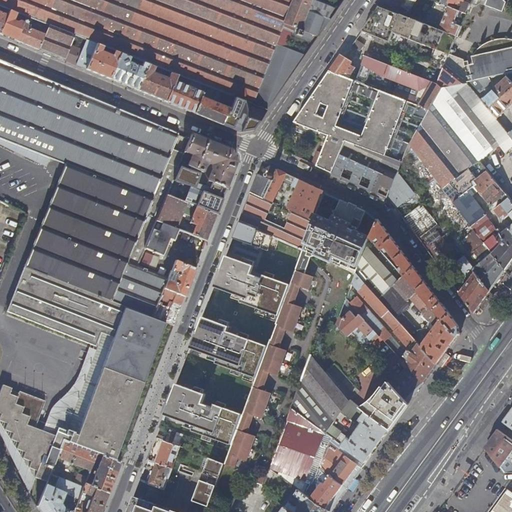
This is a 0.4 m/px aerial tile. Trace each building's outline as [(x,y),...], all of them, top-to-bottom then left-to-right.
[(0,0),(0,7),(3,8),(8,10),(10,11),(17,14),(45,24),(49,26),(50,26),(40,51),(64,61),(74,36),(75,36),(79,38),(97,45),(103,47),(115,52),(121,54),(131,58),(143,62),(149,65),(155,67),(171,73),(177,76),(187,79),(200,84),(206,87),(228,95),(234,98),(268,111),(306,56),(286,49),(292,36),(300,39),(301,41),(303,42),(304,41),(305,40),(306,39),(306,37),(305,36),(304,35),(314,39),(315,38),(318,39),(337,11),(310,0),(0,0)] [(380,0),(377,5),(381,7),(403,15),(404,13),(406,14),(409,10),(402,7),(406,1),(413,5),(417,0),(380,0)] [(472,0),(450,0),(448,7),(449,7),(460,12),(467,14),(472,0)] [(511,0),(489,0),(487,7),(505,13),(508,3),(504,0),(511,0)] [(381,7),(364,32),(392,43),(397,33),(411,39),(407,48),(416,52),(420,43),(450,55),(458,37),(451,35),(440,30),(403,15),(381,7)] [(458,37),(462,27),(455,24),(460,12),(449,7),(440,30),(451,35),(458,37)] [(1,35),(17,41),(25,23),(21,21),(15,23),(14,21),(17,14),(10,11),(9,14),(8,16),(1,35)] [(0,34),(1,35),(8,16),(0,12),(0,34)] [(39,50),(49,26),(45,24),(41,33),(30,29),(31,26),(25,23),(17,41),(39,50)] [(358,40),(353,47),(361,52),(365,46),(358,40)] [(450,55),(446,65),(469,84),(496,78),(503,76),(511,74),(511,41),(495,41),(480,48),(472,57),(474,65),(466,67),(465,61),(450,55)] [(87,70),(110,80),(121,54),(115,52),(113,57),(101,52),(103,47),(97,45),(93,55),(87,70)] [(65,61),(87,70),(93,55),(71,46),(65,61)] [(110,80),(138,91),(149,65),(143,62),(141,68),(129,63),(131,58),(121,54),(110,80)] [(331,73),(350,80),(352,77),(349,76),(350,75),(352,76),(357,69),(352,66),(353,64),(342,56),(331,73)] [(444,90),(469,84),(446,65),(438,85),(367,57),(364,66),(384,78),(385,78),(400,84),(395,97),(431,111),(444,90)] [(128,305),(154,315),(158,305),(160,300),(165,288),(167,281),(137,269),(145,249),(157,222),(168,195),(179,170),(184,155),(172,150),(179,135),(0,60),(0,137),(2,139),(67,164),(26,267),(25,267),(8,311),(96,346),(101,333),(115,338),(128,305)] [(138,91),(166,103),(177,76),(171,73),(168,79),(153,73),(155,67),(149,65),(138,91)] [(410,145),(431,111),(395,97),(371,88),(350,80),(331,73),(296,123),(300,125),(297,133),(327,145),(320,163),(307,157),(306,161),(389,199),(399,173),(404,161),(410,145)] [(166,103),(195,114),(201,98),(206,87),(200,84),(199,88),(198,90),(199,91),(198,92),(184,86),(187,79),(177,76),(166,103)] [(503,76),(496,78),(469,84),(479,96),(497,80),(500,83),(505,79),(503,76)] [(511,107),(511,82),(508,78),(483,101),(498,120),(511,107)] [(479,96),(469,84),(444,90),(431,111),(410,145),(444,189),(481,162),(511,136),(511,135),(498,120),(483,101),(479,96)] [(195,114),(223,126),(234,98),(228,95),(223,107),(201,98),(195,114)] [(234,98),(223,126),(241,133),(254,131),(268,111),(252,105),(244,124),(237,121),(245,102),(234,98)] [(193,135),(186,152),(193,156),(189,167),(203,172),(205,168),(207,165),(210,166),(209,167),(209,169),(211,170),(212,171),(208,182),(227,189),(237,162),(233,151),(193,135)] [(444,189),(410,145),(404,161),(465,239),(464,240),(474,253),(485,244),(444,189)] [(511,263),(511,201),(481,162),(444,189),(485,244),(490,251),(493,254),(506,271),(511,263)] [(188,166),(185,172),(200,179),(202,175),(203,172),(189,167),(188,166)] [(272,167),(260,173),(241,222),(260,229),(259,230),(304,250),(315,221),(313,220),(325,192),(272,167)] [(415,194),(399,173),(389,199),(395,208),(415,194)] [(234,441),(225,464),(235,467),(238,457),(248,461),(257,436),(249,433),(255,415),(264,419),(273,394),(264,390),(271,373),(280,376),(289,351),(281,348),(288,330),(295,332),(304,307),(296,304),(302,286),(311,289),(315,276),(307,273),(311,261),(302,258),(307,247),(312,249),(311,252),(313,257),(317,255),(357,275),(357,274),(361,263),(371,239),(379,219),(379,218),(371,236),(359,231),(368,211),(343,200),(338,210),(335,212),(336,215),(335,217),(332,218),(333,221),(329,231),(321,228),(324,222),(322,218),(316,216),(317,214),(326,192),(325,192),(313,220),(315,221),(304,250),(297,270),(284,305),(272,339),(270,345),(258,378),(256,383),(255,383),(244,414),(235,440),(234,441)] [(192,236),(207,242),(217,215),(168,195),(157,222),(175,229),(181,213),(193,218),(190,224),(196,226),(192,236)] [(404,220),(419,240),(439,225),(424,205),(404,220)] [(333,221),(317,214),(316,216),(322,218),(324,222),(321,228),(329,231),(333,221)] [(379,219),(371,239),(383,251),(385,251),(388,250),(394,259),(393,260),(396,263),(397,262),(400,266),(401,266),(405,271),(403,272),(403,274),(411,284),(458,337),(461,334),(460,327),(379,219)] [(175,229),(157,222),(145,249),(163,256),(170,239),(175,241),(179,231),(175,229)] [(295,269),(297,270),(304,250),(259,230),(260,229),(241,222),(230,250),(250,258),(252,251),(253,249),(247,247),(248,245),(250,246),(251,244),(249,243),(251,241),(250,236),(257,239),(258,241),(288,254),(289,253),(292,254),(288,266),(295,269)] [(427,250),(436,263),(456,248),(447,235),(427,250)] [(361,263),(357,274),(412,335),(418,329),(413,322),(407,316),(404,312),(414,303),(425,315),(424,317),(430,324),(427,328),(434,333),(429,340),(423,336),(418,342),(438,365),(446,354),(458,337),(411,284),(403,274),(383,251),(371,239),(361,263)] [(479,259),(490,251),(485,244),(474,253),(479,259)] [(302,258),(311,261),(313,257),(311,252),(312,249),(307,247),(302,258)] [(230,250),(219,277),(240,285),(240,284),(242,278),(238,276),(239,274),(241,270),(240,268),(245,270),(250,258),(230,250)] [(145,252),(142,262),(149,264),(152,255),(145,252)] [(240,285),(219,277),(208,306),(258,326),(256,332),(272,339),(284,305),(280,303),(295,269),(288,266),(257,253),(243,285),(240,284),(240,285)] [(474,270),(491,292),(495,287),(506,271),(493,254),(486,260),(484,257),(479,262),(481,265),(474,270)] [(475,314),(491,292),(474,270),(465,257),(457,264),(471,281),(460,295),(475,314)] [(165,288),(186,297),(196,270),(177,262),(173,273),(172,273),(169,278),(167,281),(165,288)] [(506,271),(495,287),(499,290),(510,274),(506,271)] [(357,274),(357,275),(353,285),(384,317),(385,317),(397,330),(396,332),(400,337),(410,348),(416,352),(414,354),(411,352),(408,356),(389,335),(387,336),(384,333),(382,334),(385,338),(384,340),(411,370),(424,384),(438,365),(418,342),(412,335),(357,274)] [(168,320),(176,322),(186,297),(165,288),(160,300),(169,304),(166,312),(160,309),(161,306),(158,305),(154,315),(168,320)] [(385,328),(351,290),(347,300),(378,334),(385,328)] [(378,334),(347,300),(337,325),(349,338),(360,328),(374,344),(382,337),(378,334)] [(154,315),(128,305),(115,338),(106,365),(146,379),(168,320),(154,315)] [(227,322),(205,315),(194,346),(221,356),(219,363),(258,378),(270,345),(225,327),(227,322)] [(51,411),(43,431),(56,436),(57,432),(68,435),(77,439),(106,365),(115,338),(101,333),(96,346),(98,346),(97,349),(90,347),(78,377),(74,383),(68,392),(61,399),(55,404),(51,411)] [(376,346),(383,339),(382,337),(374,344),(376,346)] [(451,357),(446,354),(438,365),(443,368),(451,357)] [(351,402),(312,355),(303,381),(302,381),(292,409),(310,422),(327,434),(343,412),(360,424),(358,427),(360,429),(352,441),(343,434),(337,441),(367,463),(391,431),(368,414),(352,401),(351,402)] [(98,454),(103,456),(115,461),(146,379),(106,365),(77,439),(68,435),(65,441),(98,454)] [(410,404),(424,384),(411,370),(393,386),(410,404)] [(188,426),(189,424),(235,440),(244,414),(200,398),(203,392),(178,382),(165,418),(188,426)] [(391,431),(410,404),(393,386),(391,383),(368,414),(391,431)] [(47,484),(51,475),(58,458),(64,444),(65,441),(68,435),(57,432),(56,436),(43,431),(35,428),(46,401),(20,391),(18,397),(10,393),(12,388),(4,385),(0,393),(0,412),(6,415),(3,422),(12,426),(10,431),(17,434),(15,441),(24,444),(21,451),(30,454),(27,461),(36,465),(33,471),(42,474),(39,481),(47,484)] [(292,409),(270,469),(281,477),(300,490),(303,492),(325,435),(306,428),(310,422),(292,409)] [(511,440),(499,431),(487,447),(495,459),(506,473),(511,472),(511,440)] [(91,471),(98,454),(65,441),(64,444),(58,458),(91,471)] [(153,462),(168,467),(176,445),(165,442),(159,460),(154,459),(153,462)] [(312,499),(330,511),(331,511),(363,469),(342,453),(330,444),(314,484),(323,485),(312,499)] [(89,477),(86,484),(110,494),(122,463),(115,461),(103,456),(97,472),(95,472),(94,474),(96,475),(94,479),(89,477)] [(209,507),(225,464),(208,458),(193,501),(209,507)] [(156,467),(150,485),(161,489),(168,467),(153,462),(149,460),(147,464),(156,467)] [(84,488),(86,484),(89,477),(89,476),(79,472),(75,484),(84,488)] [(259,474),(257,481),(265,484),(268,476),(262,473),(259,474)] [(55,489),(59,479),(51,475),(47,484),(47,486),(55,489)] [(81,497),(84,488),(75,484),(59,478),(59,479),(55,489),(47,486),(37,508),(40,511),(72,511),(66,510),(68,506),(61,504),(65,494),(79,500),(80,499),(81,497)] [(102,511),(110,494),(86,484),(84,488),(81,497),(80,499),(85,501),(81,511),(78,511),(75,511),(74,511),(102,511)] [(287,508),(292,511),(330,511),(312,499),(303,492),(300,490),(296,495),(301,499),(302,503),(299,507),(295,507),(290,503),(287,508)] [(268,495),(277,501),(280,498),(271,491),(268,495)] [(511,511),(511,491),(496,511),(511,511)] [(133,501),(128,511),(167,511),(168,509),(154,504),(153,509),(133,501)]
